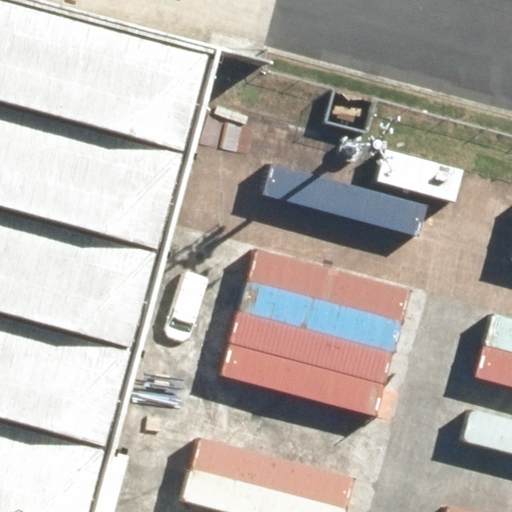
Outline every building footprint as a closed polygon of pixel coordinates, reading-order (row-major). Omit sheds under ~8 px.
[(0,0),(0,511),(110,511),(220,50),(45,0),(0,0)] [(268,156),(256,193),(409,243),(421,205),(268,156)] [(224,314),(216,346),(372,390),(381,358),(224,314)] [(182,463),(172,500),(215,511),(347,511),(348,510),(182,463)] [(504,511),(436,494),(431,511),(504,511)]
